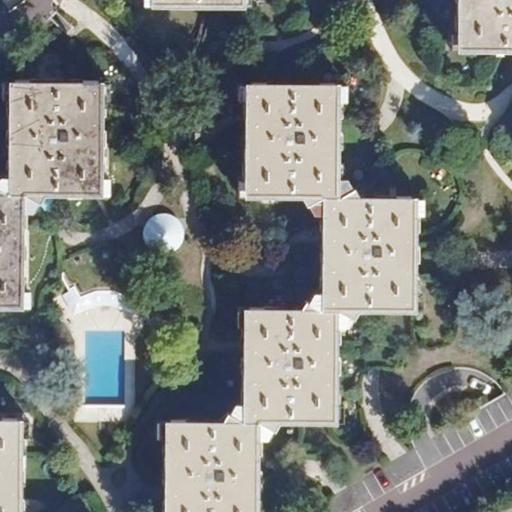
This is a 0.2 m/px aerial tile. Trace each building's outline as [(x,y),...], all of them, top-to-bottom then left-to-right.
[(0,0),(8,10),(22,0),(0,0)] [(511,0),(459,0),(459,50),(511,51),(511,0)] [(25,191),(25,194),(106,195),(105,80),(9,79),(9,138),(9,191),(25,191)] [(246,196),(325,198),(325,194),(340,194),(341,82),(248,81),(247,125),(246,196)] [(0,305),(24,306),(25,194),(9,193),(9,191),(0,190),(0,305)] [(324,238),(323,305),(340,306),(340,309),(417,310),(419,196),(340,194),(340,198),(325,198),(324,238)] [(68,278),(74,286),(79,283),(85,293),(99,289),(118,289),(123,290),(135,294),(142,283),(146,285),(151,275),(153,258),(111,243),(67,256),(68,278)] [(244,360),(244,418),(261,419),(261,420),(339,422),(340,309),(323,308),(323,305),(245,305),(244,360)] [(23,511),(24,415),(0,414),(0,511),(23,511)] [(244,420),(244,418),(167,416),(166,487),(165,511),(260,511),(261,420),(244,420)]
